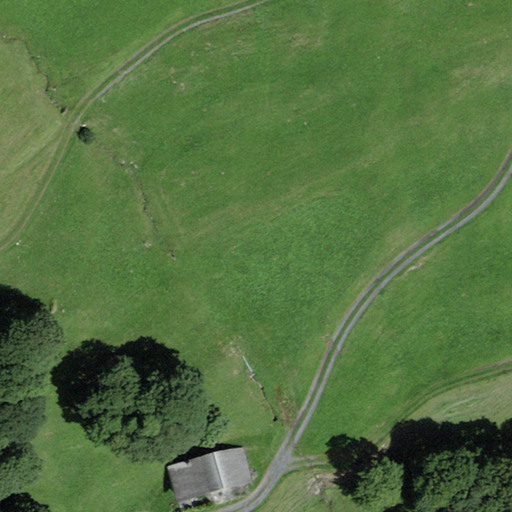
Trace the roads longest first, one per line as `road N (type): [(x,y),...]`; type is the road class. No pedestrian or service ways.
road 1 (track): [(229,511),(268,481),(332,348),(375,285),(480,204),(511,158)]
road 2 (track): [(254,0),(173,30),(91,95),(18,228),(0,245)]
road 3 (track): [(276,464),(359,449),(427,392),(511,363)]
